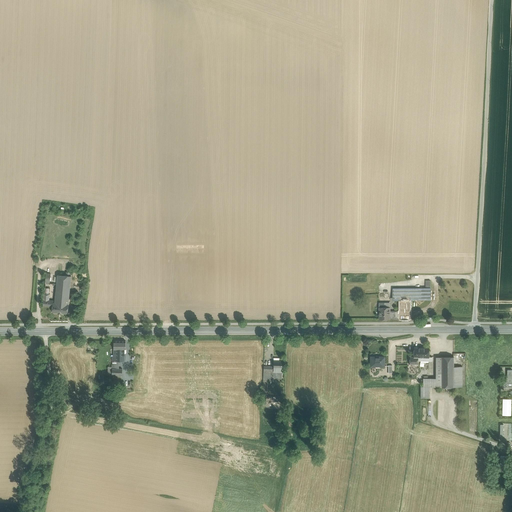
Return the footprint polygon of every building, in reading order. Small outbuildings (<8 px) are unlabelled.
[(57,275),(45,274),(44,283),(56,284),(57,275)] [(64,275),(57,275),(56,284),(54,302),(68,304),(70,276),(64,275)] [(421,288),(421,299),(430,299),(430,281),(427,282),(427,288),(421,288)] [(393,288),(393,300),(395,300),(400,300),(410,299),(421,299),(421,288),(393,288)] [(410,299),(400,300),(400,303),(400,313),(400,319),(410,319),(410,318),(410,299)] [(54,302),(53,302),(52,306),(52,312),(58,313),(62,313),(67,313),(68,304),(54,302)] [(390,303),(379,303),(379,319),(390,319),(390,313),(390,303)] [(126,341),(114,341),(114,349),(116,349),(116,361),(119,361),(124,360),(124,352),(126,352),(126,341)] [(429,347),(414,347),(414,357),(410,357),(410,364),(418,364),(418,361),(432,361),(432,357),(429,357),(429,347)] [(116,361),(116,349),(114,349),(113,349),(113,367),(108,367),(108,374),(109,374),(109,368),(119,369),(119,361),(116,361)] [(384,357),(371,357),(371,366),(384,366),(384,357)] [(454,357),(441,357),(436,357),(436,370),(441,370),(441,380),(441,387),(454,387),(454,367),(454,357)] [(282,361),(274,361),(274,366),(274,371),(282,372),(282,361)] [(274,366),(268,366),(264,366),(263,377),(266,377),(282,378),(282,372),(274,371),(274,366)] [(462,366),(454,367),(454,387),(462,387),(462,366)] [(119,369),(109,368),(109,374),(109,379),(113,379),(122,380),(122,369),(119,369)] [(511,369),(507,370),(507,378),(503,378),(503,387),(511,386),(511,369)] [(436,378),(423,378),(423,387),(421,387),(421,398),(428,398),(429,387),(441,387),(441,380),(436,380),(436,378)] [(511,399),(503,399),(503,415),(511,415),(511,399)]
